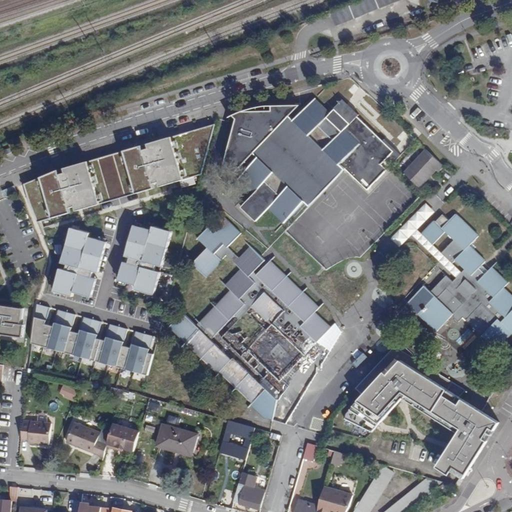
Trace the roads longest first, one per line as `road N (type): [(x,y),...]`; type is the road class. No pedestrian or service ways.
road 1 (unclassified): [(0,169),(290,75),(369,60)]
road 2 (unknown): [(494,154),(376,265),(376,295),(355,320)]
road 3 (tertiary): [(198,511),(125,492),(0,478)]
road 4 (tertiary): [(407,84),(466,141),(494,154),(511,182)]
